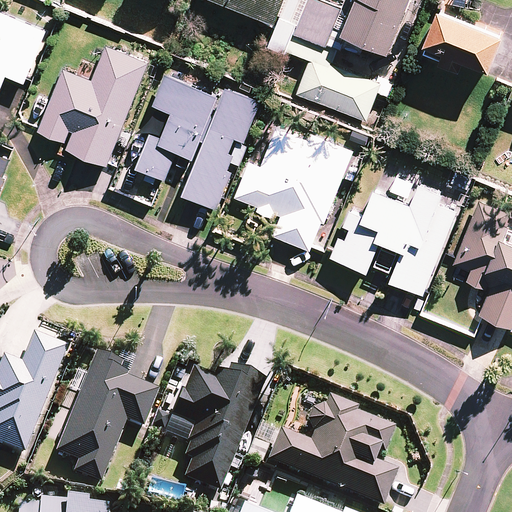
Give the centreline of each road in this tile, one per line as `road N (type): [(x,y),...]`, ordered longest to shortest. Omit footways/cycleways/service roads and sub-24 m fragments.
road 1 (residential): [(213,283),(172,292),(61,285),(47,265),(46,244),(74,219),(178,259)]
road 2 (residential): [(502,420),(414,362),(213,283)]
